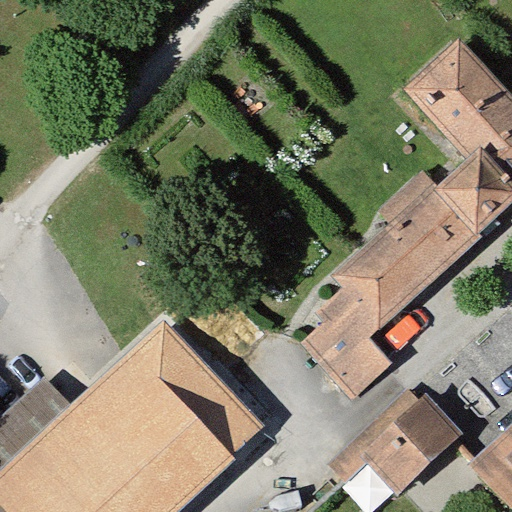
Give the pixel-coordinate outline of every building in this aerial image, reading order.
[(511,111),(453,43),(395,97),(460,165),(428,189),(471,235),(511,200),(511,111)] [(471,235),(428,189),(330,276),(339,291),(309,321),(321,332),(301,351),(345,401),(390,370),(369,341),(471,235)] [(169,511),(259,430),(157,325),(70,400),(43,382),(0,420),(0,511),(169,511)] [(332,462),(373,508),(462,429),(422,384),(332,462)] [(511,511),(511,425),(463,470),(504,511),(511,511)]
